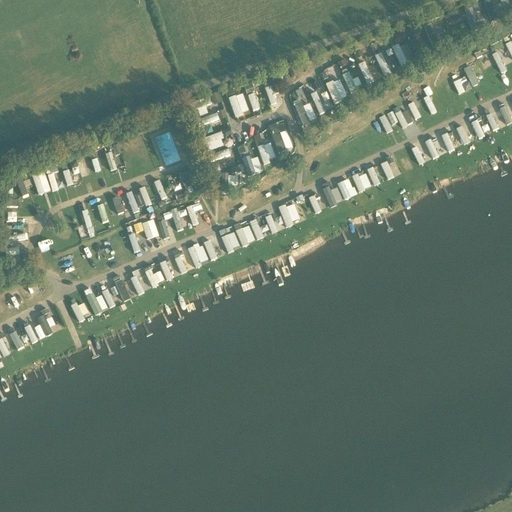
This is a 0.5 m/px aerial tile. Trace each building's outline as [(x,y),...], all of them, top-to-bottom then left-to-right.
[(492,0),(496,10),(502,8),(498,0),(492,0)] [(495,10),(493,2),(485,4),(489,22),(504,19),(502,9),(495,10)] [(475,14),(467,16),(469,29),(477,27),(475,14)] [(429,42),(436,40),(431,24),(424,27),(429,42)] [(415,38),(408,41),(415,56),(422,53),(415,38)] [(406,45),(399,47),(398,46),(393,47),(398,69),(407,66),(405,58),(410,57),(406,45)] [(498,53),(492,55),(501,74),(506,72),(498,53)] [(380,54),(374,57),(383,77),(390,74),(380,54)] [(364,63),(358,65),(366,86),(373,83),(364,63)] [(471,66),(464,69),(472,87),(479,84),(471,66)] [(269,106),(276,104),(270,80),(264,82),(269,106)] [(453,83),(458,95),(464,93),(459,80),(453,83)] [(252,113),(259,111),(252,85),(245,87),(252,113)] [(234,117),(249,112),(242,94),(228,100),(234,117)] [(195,104),(199,116),(223,109),(219,97),(195,104)] [(429,97),(423,99),(430,116),(435,114),(429,97)] [(408,106),(414,121),(420,118),(414,103),(408,106)] [(499,127),(510,126),(509,108),(502,108),(502,120),(498,120),(499,127)] [(202,128),(226,116),(223,110),(199,121),(202,128)] [(402,129),(413,124),(407,110),(395,116),(402,129)] [(493,114),(486,116),(492,133),(498,131),(493,114)] [(479,140),(484,137),(476,121),(471,124),(479,140)] [(292,149),(286,131),(279,134),(276,124),(268,127),(277,154),(292,149)] [(456,130),(463,147),(470,144),(462,127),(456,130)] [(223,138),(231,136),(229,130),(221,132),(223,138)] [(220,133),(202,140),(206,153),(222,147),(220,140),(222,139),(220,133)] [(449,153),(455,150),(446,135),(437,140),(442,150),(446,148),(449,153)] [(259,136),(253,138),(257,147),(262,146),(259,136)] [(432,160),(438,158),(431,140),(425,142),(432,160)] [(108,167),(106,154),(112,153),(113,156),(121,155),(119,144),(101,147),(105,167),(108,167)] [(263,167),(269,164),(268,160),(274,158),(269,144),(256,148),(263,167)] [(419,166),(424,163),(417,147),(411,150),(419,166)] [(246,154),(244,148),(238,150),(240,156),(246,154)] [(227,150),(211,157),(213,162),(229,156),(227,150)] [(110,176),(116,175),(113,153),(107,154),(110,176)] [(245,177),(261,174),(258,157),(242,160),(245,177)] [(92,161),(95,173),(101,172),(97,159),(92,161)] [(387,162),(380,165),(387,181),(394,178),(387,162)] [(118,169),(121,178),(130,175),(127,167),(118,169)] [(65,187),(72,186),(69,168),(63,168),(65,187)] [(372,168),(366,171),(374,187),(380,184),(372,168)] [(63,190),(62,182),(56,183),(54,172),(48,173),(51,192),(63,190)] [(358,193),(371,188),(367,175),(359,178),(358,175),(352,176),(358,193)] [(236,177),(227,177),(227,191),(236,191),(236,177)] [(337,184),(342,201),(355,197),(350,180),(337,184)] [(160,181),(153,183),(161,202),(167,199),(160,181)] [(146,188),(140,189),(145,207),(151,205),(146,188)] [(323,190),(330,209),(337,207),(335,202),(341,200),(337,189),(330,191),(329,188),(323,190)] [(131,193),(125,195),(133,215),(139,212),(131,193)] [(314,196),(308,199),(315,215),(321,212),(314,196)] [(119,201),(113,204),(120,220),(126,217),(119,201)] [(198,226),(194,211),(201,210),(200,204),(187,207),(192,228),(198,226)] [(293,226),(292,222),(299,220),(294,204),(278,209),(285,229),(293,226)] [(178,233),(184,231),(177,210),(163,214),(165,221),(173,219),(178,233)] [(88,211),(82,213),(89,238),(95,236),(88,211)] [(271,216),(266,218),(272,235),(277,233),(271,216)] [(257,242),(263,239),(256,220),(249,223),(257,242)] [(260,223),(262,226),(259,227),(262,234),(270,231),(266,221),(260,223)] [(163,241),(170,238),(164,222),(158,224),(163,241)] [(5,242),(25,241),(24,224),(4,225),(5,242)] [(144,232),(148,244),(160,241),(155,224),(142,228),(141,224),(133,226),(136,234),(144,232)] [(298,237),(306,233),(302,225),(293,229),(298,237)] [(242,249),(249,246),(247,242),(255,239),(249,226),(235,233),(242,249)] [(227,255),(234,252),(233,249),(239,247),(234,233),(221,238),(227,255)] [(128,237),(134,254),(140,252),(135,235),(128,237)] [(209,241),(203,244),(211,262),(218,259),(209,241)] [(188,249),(193,267),(207,264),(202,245),(188,249)] [(177,276),(186,273),(181,257),(172,260),(177,276)] [(167,262),(160,264),(165,283),(172,281),(167,262)] [(143,268),(151,289),(158,287),(150,266),(143,268)] [(157,284),(164,281),(160,272),(154,275),(157,284)] [(139,298),(145,295),(136,277),(130,280),(139,298)] [(123,302),(129,299),(122,281),(116,284),(123,302)] [(107,311),(102,296),(95,299),(91,289),(85,292),(94,316),(107,311)] [(108,290),(102,292),(108,310),(114,308),(108,290)] [(135,298),(124,302),(126,307),(137,303),(135,298)] [(84,304),(77,307),(75,300),(69,302),(77,324),(85,322),(83,317),(88,315),(84,304)] [(52,321),(47,323),(45,316),(31,321),(35,333),(43,331),(45,337),(52,335),(50,329),(54,328),(52,321)] [(31,326),(25,328),(30,344),(37,342),(31,326)] [(17,333),(10,335),(16,352),(23,349),(17,333)] [(27,335),(21,337),(25,345),(30,343),(27,335)] [(0,353),(2,359),(9,356),(3,339),(0,340),(0,353)]
